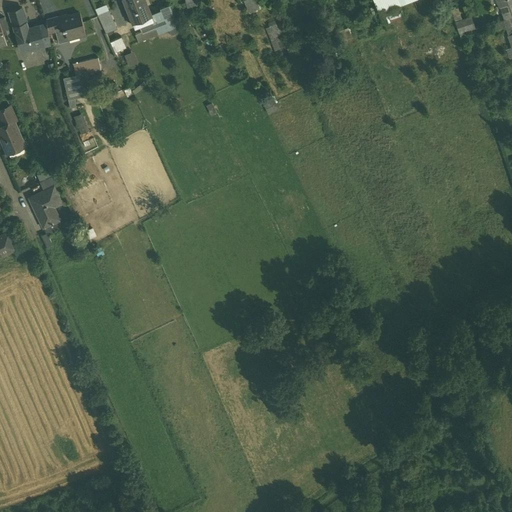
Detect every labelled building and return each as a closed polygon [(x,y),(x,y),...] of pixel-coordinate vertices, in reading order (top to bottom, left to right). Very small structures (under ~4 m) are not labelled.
[(121,0),(130,23),(150,15),(150,14),(145,1),(146,0),(121,0)] [(166,0),(169,5),(170,8),(177,5),(174,0),(166,0)] [(256,0),(245,0),(244,1),(249,12),(260,7),(256,0)] [(373,0),(379,12),(410,0),(373,0)] [(511,0),(496,0),(503,18),(510,16),(507,10),(511,8),(511,0)] [(106,3),(95,9),(106,32),(117,27),(106,3)] [(170,8),(169,5),(150,14),(150,15),(152,19),(148,21),(138,25),(141,30),(145,40),(178,26),(170,8)] [(22,8),(9,12),(13,25),(26,21),(22,8)] [(453,19),(460,17),(458,9),(451,11),(453,19)] [(80,13),(58,18),(57,16),(56,17),(59,29),(55,30),(58,42),(69,39),(68,35),(85,31),(80,13)] [(456,21),(460,33),(464,31),(476,28),(471,15),(456,21)] [(511,22),(510,16),(503,18),(494,22),(496,28),(505,25),(511,46),(506,48),(509,57),(511,56),(511,22)] [(56,17),(46,19),(48,32),(55,30),(59,29),(56,17)] [(286,44),(275,19),(268,22),(270,26),(265,28),(275,53),(280,51),(279,48),(286,44)] [(39,26),(28,30),(26,21),(13,25),(21,49),(44,44),(39,26)] [(45,24),(39,26),(44,44),(49,43),(45,24)] [(141,30),(136,32),(140,42),(145,40),(141,30)] [(121,37),(110,42),(115,52),(126,47),(121,37)] [(130,64),(140,61),(136,50),(126,53),(130,64)] [(98,57),(73,63),(75,71),(76,72),(77,72),(100,66),(98,57)] [(79,75),(65,78),(69,98),(83,95),(79,75)] [(10,106),(0,109),(0,121),(2,126),(13,121),(16,120),(10,106)] [(2,126),(1,126),(3,131),(0,131),(0,134),(8,152),(7,150),(22,143),(23,145),(24,145),(13,121),(2,126)] [(55,174),(41,182),(44,188),(59,181),(55,174)] [(59,181),(44,188),(45,190),(53,186),(54,187),(60,184),(59,181)] [(45,190),(30,197),(37,211),(36,211),(43,227),(60,219),(53,205),(61,202),(54,187),(53,186),(45,190)] [(0,254),(16,247),(8,231),(0,234),(0,254)] [(53,244),(47,232),(41,235),(47,247),(53,244)]
